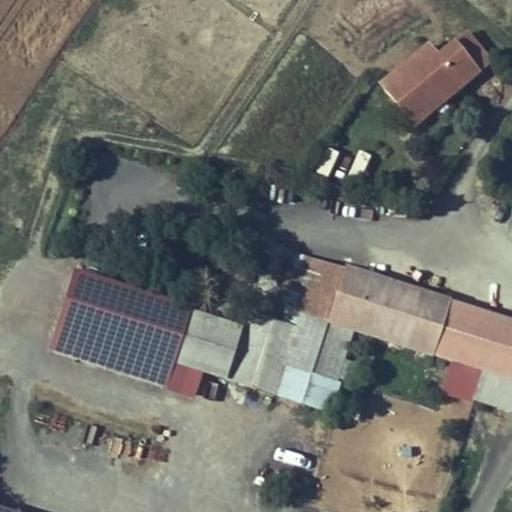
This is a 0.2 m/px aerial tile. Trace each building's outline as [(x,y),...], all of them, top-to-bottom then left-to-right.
[(426,106),(455,82),(459,86),(489,62),(465,33),(437,57),(427,46),(381,85),(414,124),(430,111),(426,106)] [(430,111),(459,86),(455,82),(426,106),(430,111)] [(314,175),(327,179),(336,151),(324,147),(314,175)] [(240,327),(240,338),(227,380),(263,392),(276,396),(276,394),(286,366),(336,383),(338,378),(341,368),(343,362),(353,336),(402,350),(419,293),(309,258),(293,252),(277,305),(286,308),(282,322),(268,318),(247,311),(245,319),(224,312),(220,321),(240,327)] [(188,322),(192,313),(193,309),(76,273),(49,353),(168,392),(175,366),(188,322)] [(511,322),(419,293),(402,350),(451,366),(511,385),(511,322)] [(240,327),(220,321),(192,313),(188,322),(240,338),(240,327)] [(227,380),(240,338),(188,322),(175,366),(202,373),(227,380)] [(353,371),(354,366),(343,362),(341,368),(353,371)] [(175,366),(168,392),(194,399),(202,373),(175,366)] [(331,411),(339,383),(336,383),(286,366),(276,394),(331,411)] [(511,385),(451,366),(441,397),(472,406),(473,403),(511,415),(511,385)] [(349,382),(353,371),(341,368),(338,378),(349,382)] [(434,392),(445,377),(434,368),(423,383),(434,392)] [(507,511),(511,497),(511,490),(502,488),(494,511),(507,511)]
